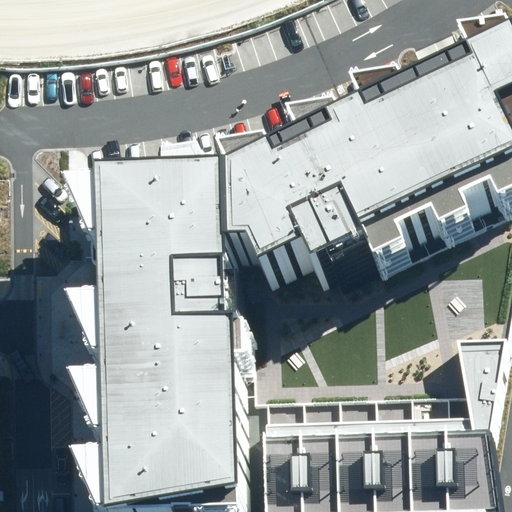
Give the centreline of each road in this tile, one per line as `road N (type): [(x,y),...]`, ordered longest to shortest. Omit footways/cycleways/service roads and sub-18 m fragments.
road 1 (residential): [(0,129),(22,144),(28,323)]
road 2 (residential): [(28,323),(35,511)]
